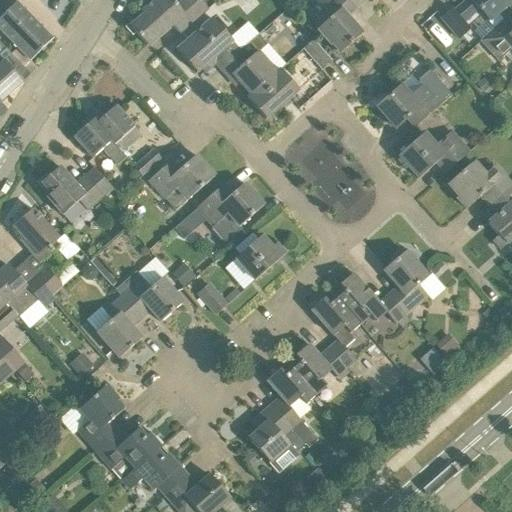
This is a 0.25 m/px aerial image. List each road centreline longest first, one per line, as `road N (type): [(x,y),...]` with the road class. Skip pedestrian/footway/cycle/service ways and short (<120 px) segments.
road 1 (residential): [(175,372),(214,413),(280,330),(291,294),(339,251)]
road 2 (residential): [(262,157),(228,122),(170,108),(86,34)]
road 3 (residential): [(0,174),(86,34)]
road 4 (secondary): [(393,511),(511,408)]
road 5 (residential): [(331,105),(380,59),(419,0)]
road 6 (residential): [(339,251),(262,157)]
